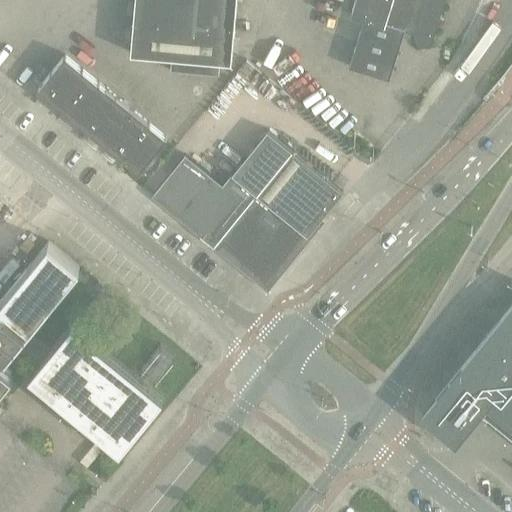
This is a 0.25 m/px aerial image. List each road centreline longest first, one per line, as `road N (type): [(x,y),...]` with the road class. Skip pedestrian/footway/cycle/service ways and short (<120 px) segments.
road 1 (tertiary): [(511,122),(295,350)]
road 2 (unclassified): [(196,297),(0,135)]
road 3 (tertiary): [(266,382),(157,511)]
road 4 (tertiary): [(376,415),(445,306)]
road 5 (tertiary): [(445,306),(511,196)]
